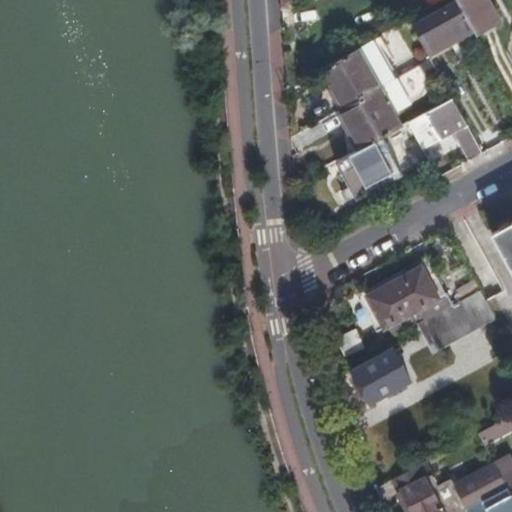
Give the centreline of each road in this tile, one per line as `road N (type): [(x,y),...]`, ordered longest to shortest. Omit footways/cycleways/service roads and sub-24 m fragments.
road 1 (tertiary): [(282,287),(257,0)]
road 2 (residential): [(282,287),(511,163)]
road 3 (tertiary): [(347,511),(302,381),(282,287)]
